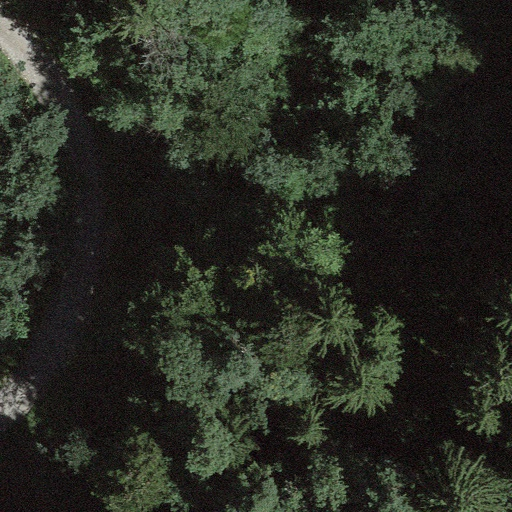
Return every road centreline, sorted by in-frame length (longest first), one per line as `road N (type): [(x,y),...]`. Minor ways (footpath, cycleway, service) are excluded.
road 1 (track): [(44,364),(177,379),(288,377),(378,364),(422,343),(511,243)]
road 2 (track): [(0,30),(43,68),(77,135),(87,194),(78,258),(44,364),(0,416)]
road 3 (track): [(422,343),(499,511)]
